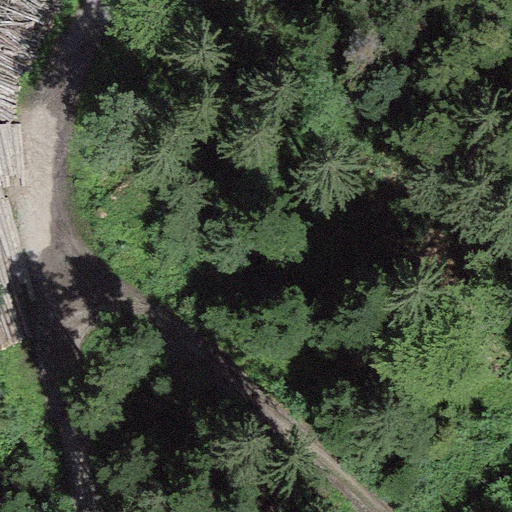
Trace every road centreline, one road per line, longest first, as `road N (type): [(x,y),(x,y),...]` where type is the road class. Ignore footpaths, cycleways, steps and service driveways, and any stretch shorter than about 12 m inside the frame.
road 1 (track): [(99,0),(26,213),(90,511)]
road 2 (track): [(26,213),(353,511)]
